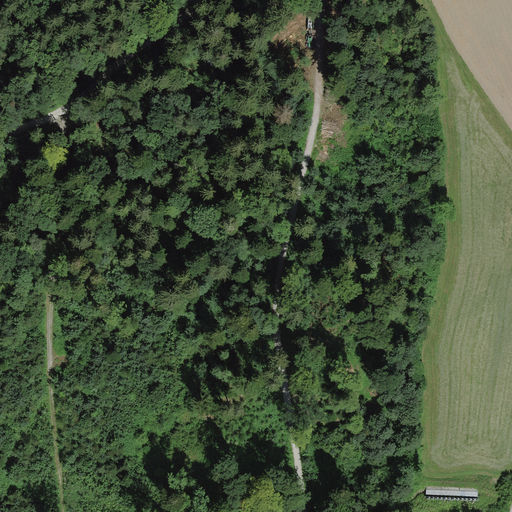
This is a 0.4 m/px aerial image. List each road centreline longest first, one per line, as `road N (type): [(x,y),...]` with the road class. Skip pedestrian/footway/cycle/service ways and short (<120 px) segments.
road 1 (track): [(205,0),(135,48),(67,112),(49,331),(61,511)]
road 2 (track): [(302,511),(276,296),(313,127),(329,0)]
